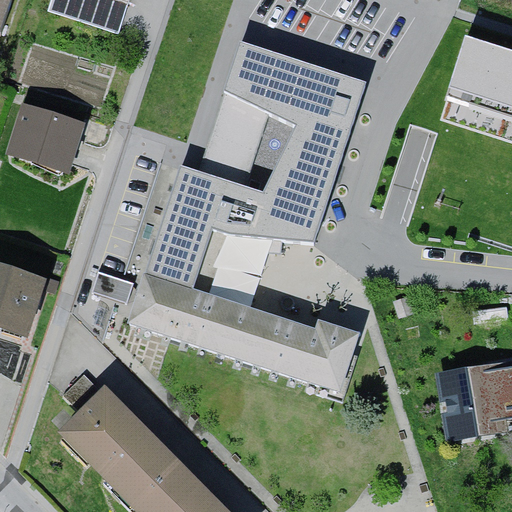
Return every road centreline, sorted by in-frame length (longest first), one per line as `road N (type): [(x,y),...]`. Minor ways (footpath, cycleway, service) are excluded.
road 1 (residential): [(511,280),(396,272),(363,250),(351,224),(391,106),(444,11)]
road 2 (residential): [(124,124),(5,488)]
